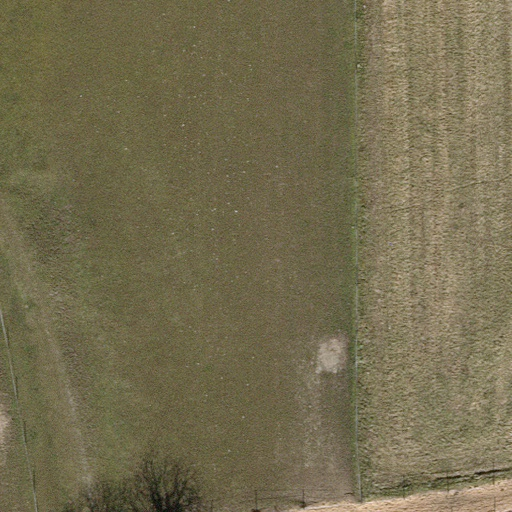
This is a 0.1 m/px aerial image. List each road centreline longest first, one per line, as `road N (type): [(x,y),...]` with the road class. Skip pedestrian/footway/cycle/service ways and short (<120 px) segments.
road 1 (track): [(0,217),(35,277),(95,511)]
road 2 (track): [(318,511),(511,489)]
